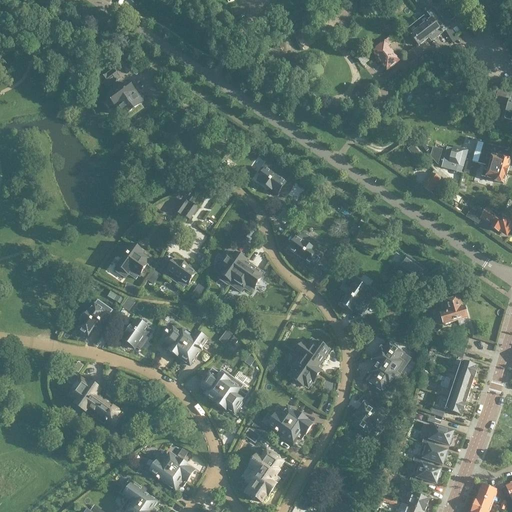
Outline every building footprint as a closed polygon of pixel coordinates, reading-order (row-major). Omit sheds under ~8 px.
[(451,20),(442,8),(436,12),(433,9),(406,31),(418,46),(429,38),(431,41),(449,27),(447,24),(451,20)] [(399,61),(384,42),(372,52),(386,71),(399,61)] [(414,60),(422,51),(416,45),(408,54),(414,60)] [(427,65),(436,64),(439,62),(433,55),(434,55),(430,50),(420,57),(424,63),(425,62),(427,65)] [(417,68),(415,66),(413,62),(407,66),(409,69),(410,68),(412,71),(417,68)] [(99,80),(106,89),(120,79),(114,70),(99,80)] [(108,100),(107,103),(110,107),(114,108),(115,107),(116,107),(117,106),(125,117),(143,104),(144,103),(144,100),(142,96),(139,96),(138,96),(137,94),(128,83),(109,98),(110,99),(108,100)] [(511,121),(511,115),(511,100),(510,100),(511,94),(511,93),(498,89),(495,101),(504,104),(504,103),(508,104),(506,111),(504,119),(511,121)] [(504,151),(484,145),(479,163),(486,166),(508,172),(509,167),(508,167),(509,165),(510,165),(510,162),(510,161),(510,160),(509,159),(511,153),(508,152),(508,150),(505,149),(504,151)] [(420,155),(413,146),(408,150),(415,159),(420,155)] [(429,159),(439,162),(443,149),(433,146),(429,159)] [(462,174),(462,172),(467,151),(447,146),(441,168),(447,170),(449,163),(459,166),(457,172),(462,174)] [(261,175),(257,181),(260,183),(272,192),(278,195),(279,194),(285,198),(292,189),(290,188),(294,183),(288,178),(266,161),(257,173),(261,175)] [(506,177),(508,172),(486,166),(485,171),(483,170),(481,176),(485,178),(494,180),(494,181),(503,184),(504,182),(505,181),(506,179),(505,178),(505,176),(506,177)] [(440,180),(432,174),(423,187),(431,193),(440,180)] [(463,208),(467,201),(455,194),(453,197),(456,199),(454,203),(463,208)] [(183,200),(175,212),(181,217),(190,204),(183,200)] [(292,206),(284,218),(290,222),(298,210),(292,206)] [(511,221),(501,215),(500,216),(487,208),(480,219),(492,226),(491,228),(498,232),(500,229),(505,232),(507,232),(511,223),(511,221)] [(466,218),(478,223),(481,216),(469,211),(466,218)] [(301,233),(288,250),(313,268),(323,253),(317,249),(319,245),(301,233)] [(114,270),(125,278),(128,274),(136,279),(138,275),(139,276),(147,265),(146,264),(149,260),(142,254),(143,253),(132,245),(114,270)] [(336,247),(329,257),(335,261),(342,251),(336,247)] [(229,286),(230,286),(246,263),(247,262),(235,254),(233,257),(226,252),(214,269),(221,274),(218,279),(229,286)] [(405,255),(396,268),(419,284),(428,271),(405,255)] [(166,276),(183,288),(186,284),(188,285),(195,274),(177,261),(176,263),(170,259),(164,269),(169,272),(166,276)] [(240,293),(244,288),(250,293),(252,288),(253,289),(261,278),(260,277),(263,274),(246,263),(230,286),(240,293)] [(149,280),(154,283),(160,274),(155,271),(149,280)] [(363,317),(379,294),(354,276),(348,285),(354,290),(343,305),(355,313),(356,311),(363,317)] [(125,288),(134,292),(136,287),(127,283),(125,288)] [(198,297),(204,288),(199,285),(193,294),(198,297)] [(130,311),(136,302),(128,298),(123,307),(130,311)] [(462,310),(459,299),(438,305),(444,325),(458,321),(459,326),(467,324),(466,319),(467,319),(464,309),(462,310)] [(95,305),(77,330),(88,338),(102,319),(105,322),(112,312),(97,301),(95,305)] [(139,350),(152,332),(137,321),(123,341),(134,349),(135,347),(139,350)] [(168,351),(178,358),(193,337),(182,330),(180,334),(173,329),(163,342),(170,347),(168,351)] [(227,331),(219,341),(224,346),(233,335),(227,331)] [(196,333),(193,337),(178,358),(190,366),(207,341),(196,333)] [(454,344),(466,348),(468,343),(461,341),(456,339),(454,344)] [(317,368),(330,351),(319,342),(318,343),(313,340),(309,346),(305,343),(297,354),(317,368)] [(465,352),(466,348),(454,344),(453,346),(452,350),(464,354),(465,352)] [(383,351),(379,355),(374,361),(378,364),(398,378),(399,378),(406,367),(402,365),(407,358),(390,346),(386,353),(383,351)] [(462,359),(464,354),(452,350),(450,355),(452,356),(462,359)] [(294,368),(289,375),(304,386),(305,385),(308,387),(313,382),(314,382),(322,371),(317,368),(297,354),(289,365),(294,368)] [(457,374),(474,380),(478,367),(462,362),(461,362),(457,361),(455,365),(460,367),(457,374)] [(391,389),(395,392),(403,381),(399,378),(398,378),(378,364),(374,370),(375,371),(371,375),(374,377),(369,384),(386,396),(391,389)] [(212,369),(200,387),(207,392),(204,395),(215,403),(233,378),(222,370),(219,374),(212,369)] [(457,374),(453,386),(470,392),(474,380),(457,374)] [(233,378),(215,403),(226,411),(227,409),(234,414),(247,396),(240,391),(243,386),(233,379),(233,378)] [(74,404),(86,412),(96,397),(101,391),(89,383),(88,384),(81,379),(70,395),(77,400),(74,404)] [(449,398),(466,404),(470,392),(453,386),(449,398)] [(107,421),(113,425),(121,414),(96,397),(86,412),(104,425),(107,421)] [(462,416),(466,404),(449,398),(447,405),(442,404),(441,408),(445,410),(462,416)] [(380,434),(388,423),(384,420),(388,414),(372,402),(367,408),(364,405),(359,412),(360,412),(357,417),(359,419),(354,426),(371,438),(376,431),(380,434)] [(288,407),(280,418),(305,436),(313,425),(288,407)] [(430,414),(442,418),(444,413),(432,409),(430,414)] [(276,415),(268,427),(293,444),(297,439),(301,442),(305,436),(280,418),(276,415)] [(429,417),(428,422),(440,426),(441,421),(429,417)] [(392,424),(398,428),(401,423),(395,419),(392,424)] [(267,429),(255,421),(251,427),(263,435),(267,429)] [(423,444),(434,448),(436,442),(449,446),(449,445),(451,446),(453,440),(451,439),(453,433),(430,425),(425,438),(424,438),(422,444),(423,444)] [(255,444),(260,437),(249,429),(243,436),(255,444)] [(417,463),(427,467),(429,461),(442,465),(444,460),(446,460),(448,454),(446,454),(447,452),(434,448),(423,444),(419,457),(415,456),(413,462),(417,463)] [(282,463),(266,452),(261,459),(257,456),(249,468),(254,471),(275,486),(280,480),(275,476),(279,471),(277,470),(282,463)] [(169,454),(162,465),(187,482),(195,472),(169,454)] [(158,462),(150,473),(175,491),(179,486),(183,488),(187,482),(162,465),(158,462)] [(427,467),(417,463),(413,476),(412,476),(410,482),(421,486),(423,480),(436,485),(438,479),(440,478),(441,474),(440,473),(440,471),(427,467)] [(275,486),(254,471),(247,481),(251,484),(246,492),(262,503),(267,495),(268,496),(275,486)] [(140,477),(145,481),(148,476),(143,472),(140,477)] [(129,480),(120,494),(128,500),(145,511),(156,511),(157,511),(153,508),(157,503),(143,494),(148,487),(144,484),(141,488),(129,480)] [(480,492),(478,496),(493,502),(497,491),(491,488),(489,487),(489,488),(482,485),(482,487),(481,487),(479,490),(480,492)] [(411,499),(408,506),(423,511),(424,511),(429,501),(413,494),(408,493),(407,497),(411,499)] [(399,503),(385,497),(383,496),(381,501),(397,507),(399,503)] [(474,506),(474,507),(486,511),(488,511),(493,502),(478,496),(476,501),(475,502),(474,505),(474,506)] [(122,511),(145,511),(128,500),(121,511),(122,511)]
